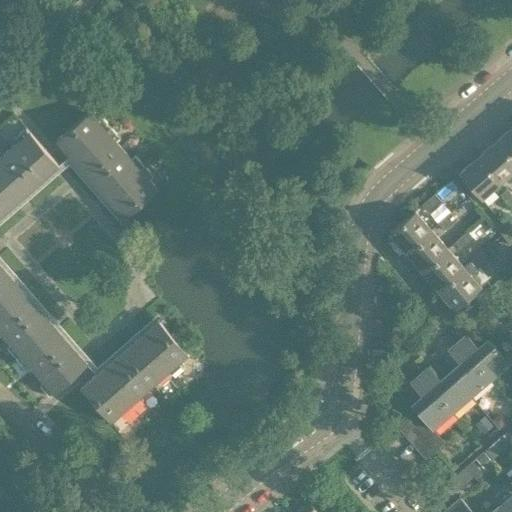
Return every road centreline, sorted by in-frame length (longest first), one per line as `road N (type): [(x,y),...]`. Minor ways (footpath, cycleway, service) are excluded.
road 1 (residential): [(333,412),(346,380),(366,211),(511,79)]
road 2 (residential): [(115,511),(0,396)]
road 3 (residential): [(211,511),(333,412)]
road 4 (residential): [(419,511),(333,412)]
